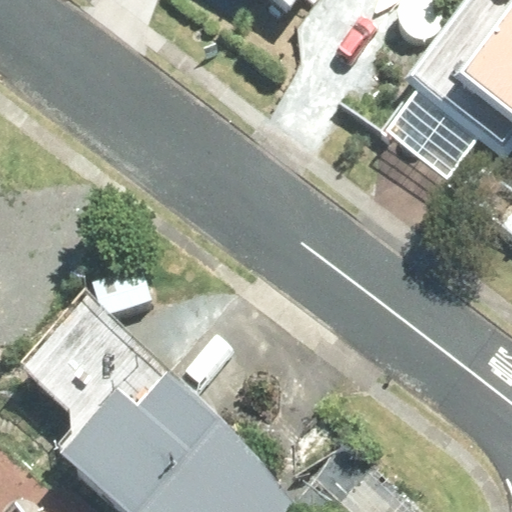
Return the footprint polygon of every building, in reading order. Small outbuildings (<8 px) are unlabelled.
[(428,0),(430,2),(427,4),(423,4),(419,4),(414,5),(411,6),(407,9),(404,11),(401,15),(399,18),(398,22),(397,26),(398,31),(398,35),(400,39),(402,42),(405,45),(408,48),(412,50),(416,51),(420,52),(424,52),(428,51),(432,50),(436,48),(439,45),(441,42),(444,38),(445,34),(446,30),(446,26),(445,22),(443,18),(437,10),(444,13),(449,14),(453,14),(458,13),(462,12),(466,10),(470,7),(473,4),(475,0),(428,0)] [(511,46),(472,100),(511,129),(511,46)] [(56,253),(24,291),(58,320),(89,282),(56,253)] [(65,457),(78,469),(70,476),(109,511),(299,511),(89,320),(30,382),(77,427),(78,444),(65,457)] [(379,474),(341,511),(411,511),(415,509),(379,474)]
